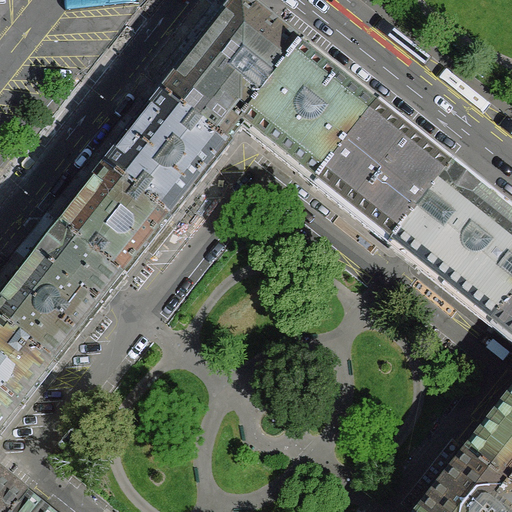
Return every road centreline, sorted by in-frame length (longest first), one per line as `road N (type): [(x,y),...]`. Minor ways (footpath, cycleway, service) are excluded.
road 1 (tertiary): [(0,223),(176,0)]
road 2 (secondary): [(511,158),(362,43)]
